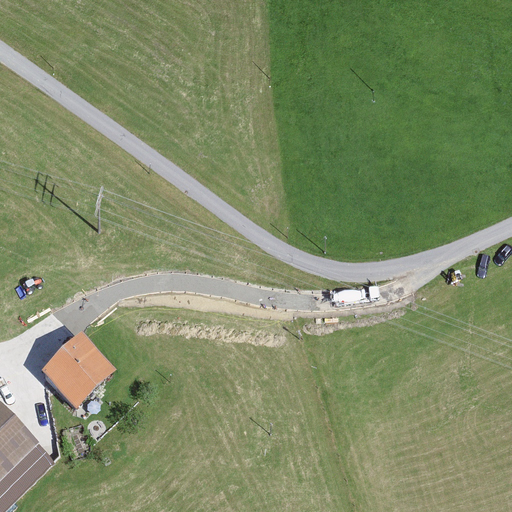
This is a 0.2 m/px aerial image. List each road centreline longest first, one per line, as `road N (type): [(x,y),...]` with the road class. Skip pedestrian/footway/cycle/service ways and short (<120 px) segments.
road 1 (track): [(0,50),(293,255),(340,276),(445,261),(511,232)]
road 2 (track): [(4,389),(73,322),(118,295),(180,285),(320,304),(387,294),(445,261)]
